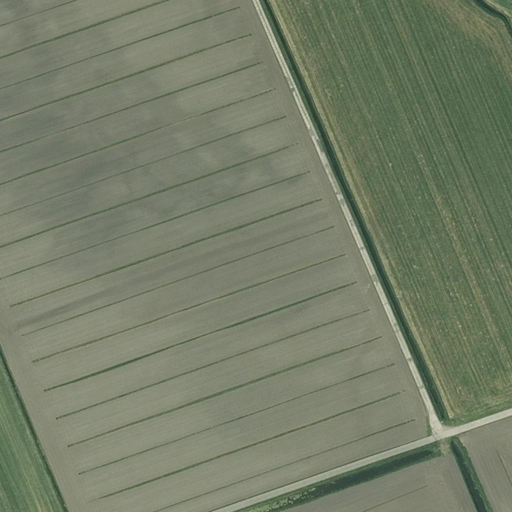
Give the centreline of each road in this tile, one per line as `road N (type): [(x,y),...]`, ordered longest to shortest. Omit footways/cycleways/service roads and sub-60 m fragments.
road 1 (track): [(440,435),(255,0)]
road 2 (track): [(220,511),(511,411)]
